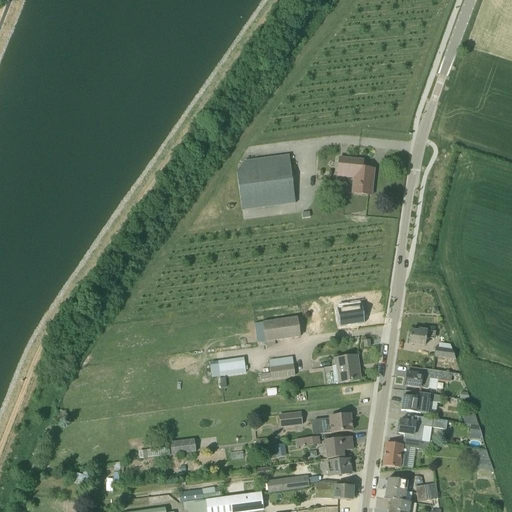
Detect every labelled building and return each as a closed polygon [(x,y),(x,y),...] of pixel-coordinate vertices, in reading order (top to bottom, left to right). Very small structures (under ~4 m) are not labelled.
[(289,155),(244,161),(237,172),(241,211),(295,204),(289,155)] [(374,170),(358,168),(359,161),(339,159),(338,176),(354,178),(353,193),(368,195),(370,180),(373,180),(374,170)] [(276,346),(275,341),(300,337),(297,318),(262,323),(266,347),(276,346)] [(409,344),(425,346),(426,338),(434,339),(435,332),(419,330),(419,332),(411,331),(409,344)] [(455,360),(452,350),(435,347),(434,357),(455,360)] [(335,359),(336,367),(332,367),(334,384),(344,382),(360,380),(357,356),(335,359)] [(245,359),(210,364),(212,377),(246,372),(245,359)] [(269,368),(270,373),(260,375),(260,381),(271,379),(295,376),(293,365),(269,368)] [(449,374),(448,373),(423,370),(422,375),(407,373),(405,386),(420,389),(420,388),(428,389),(430,379),(438,380),(448,381),(449,374)] [(411,392),(410,398),(403,397),(401,411),(418,413),(428,414),(429,402),(439,403),(440,396),(425,394),(411,392)] [(470,400),(467,393),(461,392),(460,399),(469,400),(470,400)] [(66,423),(69,416),(63,413),(64,410),(60,409),(56,419),(66,423)] [(474,412),(470,412),(469,419),(464,419),(463,424),(470,425),(478,426),(474,412)] [(278,415),(280,427),(302,425),(301,413),(278,415)] [(329,417),(329,419),(319,420),(320,434),(331,433),(331,434),(352,431),(350,415),(329,417)] [(404,439),(405,440),(421,442),(424,427),(446,431),(448,422),(422,418),(422,424),(416,423),(400,420),(398,434),(404,435),(404,439)] [(470,425),(470,427),(469,435),(482,436),(478,426),(470,425)] [(318,437),(296,440),(297,448),(319,445),(318,437)] [(351,438),(324,441),(326,460),(344,458),(343,452),(352,450),(351,438)] [(196,453),(194,440),(170,443),(172,456),(196,453)] [(399,468),(399,467),(407,468),(409,448),(428,451),(429,443),(421,442),(405,440),(404,446),(386,444),(383,466),(399,468)] [(274,445),(276,457),(285,456),(283,444),(274,445)] [(493,471),(487,452),(478,450),(476,469),(493,471)] [(351,474),(349,460),(330,462),(331,470),(327,470),(328,477),(351,474)] [(256,470),(257,477),(273,474),(272,468),(256,470)] [(87,485),(87,473),(74,472),(73,484),(87,485)] [(302,477),(273,481),(275,493),(304,489),(302,477)] [(386,489),(406,492),(407,482),(388,479),(386,489)] [(429,485),(431,500),(437,499),(435,484),(429,485)] [(429,485),(423,486),(425,501),(431,500),(429,485)] [(425,501),(423,486),(416,487),(418,502),(425,501)] [(352,500),(352,488),(334,487),(334,489),(328,489),(327,508),(346,506),(346,500),(352,500)] [(202,490),(203,493),(203,500),(205,500),(216,498),(216,495),(215,488),(202,490)] [(404,502),(406,492),(386,489),(385,500),(391,501),(391,500),(404,502)] [(216,498),(205,500),(206,511),(254,511),(263,511),(261,492),(222,498),(216,498)] [(203,493),(185,496),(186,502),(203,500),(203,493)] [(389,510),(400,511),(414,511),(416,504),(404,502),(391,500),(391,501),(389,510)]
